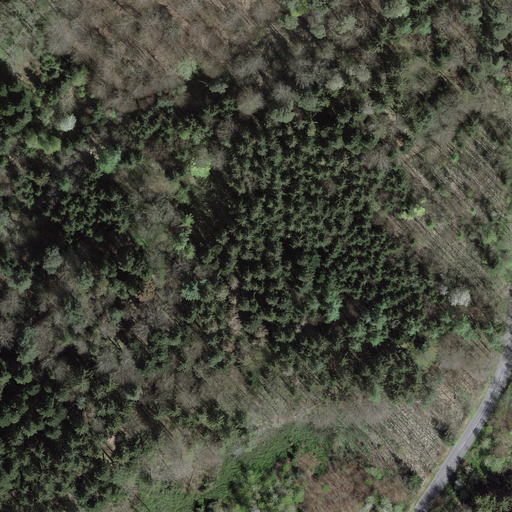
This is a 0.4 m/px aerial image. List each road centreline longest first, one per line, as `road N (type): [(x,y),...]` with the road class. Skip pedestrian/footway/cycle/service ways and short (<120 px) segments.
road 1 (track): [(388,0),(188,170),(172,212),(165,345),(140,401),(59,482),(78,511)]
road 2 (track): [(169,315),(212,263),(326,229),(392,164),(475,113),(511,105)]
road 3 (tertiary): [(511,333),(494,392),(418,511)]
